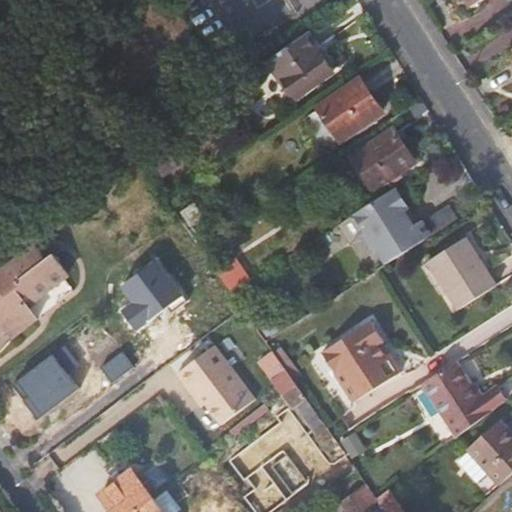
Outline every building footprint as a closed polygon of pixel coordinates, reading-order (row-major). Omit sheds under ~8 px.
[(337,70),(310,31),(270,59),(297,97),(337,70)] [(360,80),(321,107),(343,138),(380,113),(360,80)] [(418,161),(396,126),(353,154),(376,189),(418,161)] [(158,162),(167,176),(179,168),(170,154),(158,162)] [(158,162),(150,167),(159,181),(167,176),(158,162)] [(410,206),(397,187),(358,212),(371,231),(369,238),(374,247),(381,248),(391,264),(435,234),(425,220),(417,226),(405,209),(410,206)] [(410,206),(405,209),(417,226),(425,220),(414,203),(410,206)] [(467,236),(430,260),(461,307),(498,283),(467,236)] [(69,274),(54,254),(47,259),(36,246),(0,273),(0,316),(9,328),(33,311),(29,305),(69,274)] [(237,261),(220,272),(234,291),(251,281),(237,261)] [(39,319),(33,311),(9,328),(16,337),(39,319)] [(373,321),(328,350),(359,400),(404,372),(392,353),(389,355),(382,343),(385,341),(373,321)] [(217,344),(179,373),(197,396),(201,393),(208,403),(224,423),(258,397),(217,344)] [(261,359),(285,393),(299,383),(276,351),(275,349),(261,359)] [(423,385),(457,437),(507,399),(499,386),(483,397),(459,361),(423,385)] [(325,421),(299,383),(285,393),(294,407),(298,404),(316,428),(325,421)] [(208,403),(201,393),(197,396),(204,406),(208,403)] [(488,470),(501,486),(511,475),(511,432),(500,420),(469,449),(456,461),(476,482),(488,470)] [(356,433),(344,441),(353,456),(364,445),(356,433)] [(103,493),(117,511),(138,511),(157,498),(135,469),(103,493)] [(350,511),(377,511),(385,507),(384,506),(378,497),(369,483),(344,503),(350,511)] [(390,490),(378,497),(384,506),(396,497),(390,490)] [(405,511),(396,497),(384,506),(385,507),(388,511),(405,511)] [(168,511),(157,498),(138,511),(168,511)]
